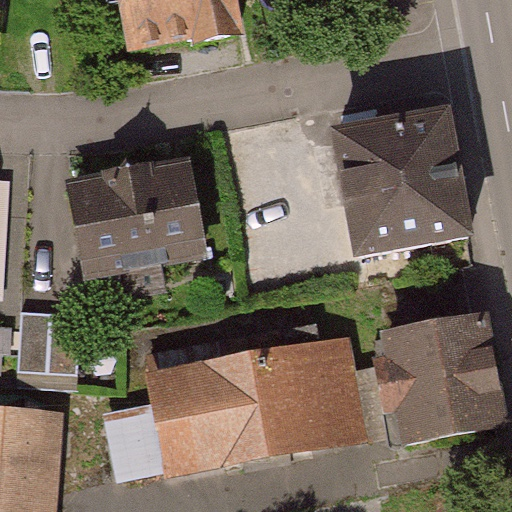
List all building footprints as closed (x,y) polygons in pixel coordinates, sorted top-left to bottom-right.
[(124,0),(134,51),(196,39),(197,45),(239,37),(231,0),(124,0)] [(448,121),(337,141),(358,260),(470,240),(448,121)] [(185,170),(74,190),(91,280),(202,259),(185,170)] [(82,320),(23,317),(20,377),(79,380),(82,320)] [(483,325),(375,345),(388,415),(401,413),(407,448),(503,430),(483,325)] [(336,446),(315,331),(151,361),(160,408),(172,475),(336,446)] [(12,334),(0,333),(0,357),(11,358),(12,334)] [(172,475),(160,408),(112,417),(125,484),(172,475)] [(37,511),(43,423),(0,420),(0,511),(37,511)]
